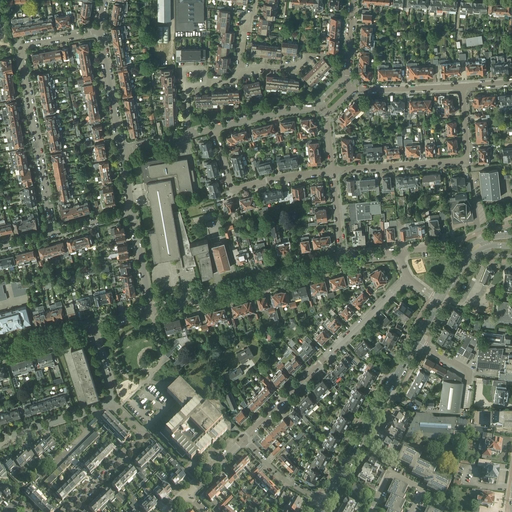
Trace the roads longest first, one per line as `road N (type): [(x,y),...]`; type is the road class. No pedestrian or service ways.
road 1 (residential): [(52,234),(22,47),(100,30)]
road 2 (residential): [(242,440),(406,276)]
road 3 (residential): [(333,171),(462,160),(461,86)]
road 4 (residential): [(151,310),(342,258)]
road 5 (secondary): [(325,501),(417,339)]
road 6 (residential): [(333,171),(232,188),(213,129)]
road 7 (residential): [(66,511),(140,438),(113,402)]
road 8 (residential): [(121,152),(100,30)]
